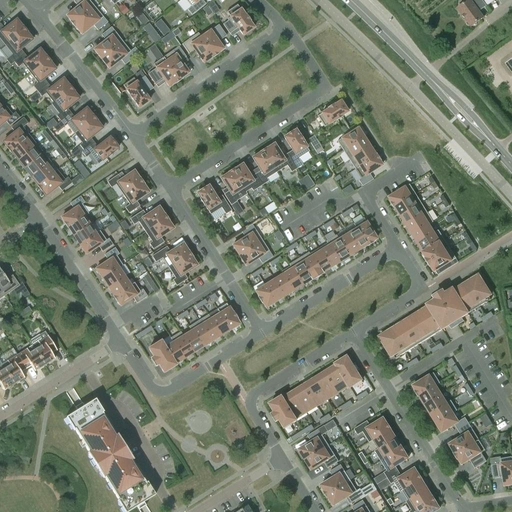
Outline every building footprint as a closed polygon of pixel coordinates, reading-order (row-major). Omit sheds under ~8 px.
[(95,8),(88,0),(75,0),(73,2),(78,7),(73,11),(66,17),(71,22),(70,22),(74,26),(95,8)] [(185,0),(191,7),(187,10),(192,16),(205,5),(201,0),(185,0)] [(457,9),(470,28),(483,18),(479,13),(482,11),(481,10),(487,5),(483,0),(471,0),(470,1),(470,0),(457,9)] [(124,14),(129,11),(123,4),(119,7),(124,14)] [(226,13),(230,17),(227,19),(228,21),(223,25),(229,34),(237,28),(243,36),(253,29),(249,22),(245,17),(237,5),(226,13)] [(107,23),(95,8),(74,26),(74,27),(75,27),(81,35),(89,29),(89,30),(93,26),(98,31),(107,23)] [(0,40),(5,46),(25,30),(23,28),(22,28),(16,20),(4,30),(0,24),(0,40)] [(218,25),(201,38),(214,57),(218,54),(217,54),(223,50),(218,42),(226,36),(218,25)] [(123,43),(111,28),(101,36),(105,41),(101,45),(94,51),(101,60),(123,43)] [(27,33),(25,30),(5,46),(11,55),(5,60),(10,65),(13,62),(24,54),(20,50),(32,41),(26,33),(27,33)] [(198,34),(182,45),(189,55),(194,51),(198,56),(203,64),(212,58),(214,57),(201,38),(198,34)] [(130,52),(123,43),(101,60),(108,69),(116,64),(120,60),(125,66),(139,54),(135,48),(130,52)] [(157,61),(163,57),(155,44),(148,49),(157,61)] [(178,47),(162,58),(178,81),(180,80),(188,74),(183,66),(180,61),(186,58),(178,47)] [(45,57),(40,50),(28,59),(24,54),(13,62),(17,67),(22,64),(30,74),(48,60),(46,57),(45,57)] [(162,58),(153,65),(156,69),(148,75),(155,86),(163,80),(169,88),(174,84),(178,81),(162,58)] [(32,86),(36,92),(37,92),(47,84),(43,79),(55,70),(50,63),(50,62),(48,60),(30,74),(37,83),(32,86)] [(144,95),(153,89),(144,77),(136,83),(133,79),(123,86),(130,97),(133,102),(134,102),(138,109),(149,101),(144,95)] [(69,87),(63,79),(51,89),(47,84),(37,92),(41,97),(45,93),(53,103),(71,89),(69,87)] [(73,92),(71,89),(53,103),(51,105),(59,115),(56,116),(60,122),(70,114),(67,109),(79,100),(73,92)] [(333,106),(328,109),(328,110),(317,117),(324,128),(335,121),(341,118),(340,117),(347,113),(340,102),(333,106)] [(0,125),(5,122),(9,127),(19,118),(15,113),(12,115),(4,105),(1,108),(0,108),(0,125)] [(67,125),(74,135),(94,119),(92,116),(92,117),(86,109),(74,118),(70,114),(60,122),(64,127),(67,125)] [(11,153),(30,138),(22,128),(27,124),(23,118),(11,128),(15,133),(3,143),(7,148),(11,153)] [(96,121),(94,119),(74,135),(82,144),(79,146),(83,151),(93,143),(90,139),(102,129),(96,122),(96,121)] [(364,138),(358,129),(337,142),(343,152),(364,138)] [(292,151),(287,154),(297,169),(302,166),(298,159),(309,152),(303,142),(299,137),(295,131),(292,133),(287,136),(284,138),(292,151)] [(315,151),(321,148),(314,137),(308,140),(315,151)] [(11,153),(18,161),(37,146),(30,138),(11,153)] [(369,148),(364,138),(343,152),(349,161),(369,148)] [(83,151),(81,152),(86,158),(90,155),(98,165),(107,157),(107,158),(113,154),(112,153),(118,149),(116,147),(116,146),(112,141),(111,141),(109,139),(97,148),(93,143),(83,151)] [(266,150),(263,151),(276,173),(287,166),(291,173),(297,169),(287,154),(282,158),(274,145),(266,150)] [(18,161),(24,170),(43,154),(37,146),(18,161)] [(375,156),(369,148),(349,161),(355,170),(359,167),(376,157),(375,156)] [(260,172),(255,175),(262,186),(268,182),(266,179),(276,173),(263,151),(260,153),(260,154),(252,159),(260,172)] [(43,154),(24,170),(31,178),(47,166),(50,163),(43,154)] [(379,161),(376,157),(359,167),(355,170),(361,179),(358,181),(362,187),(373,180),(369,174),(381,166),(379,162),(379,161)] [(234,170),(231,172),(245,193),(251,189),(253,192),(262,186),(255,175),(250,178),(242,165),(234,170)] [(31,178),(37,186),(53,174),(47,166),(31,178)] [(53,174),(37,186),(41,191),(42,191),(46,196),(58,187),(61,192),(71,183),(67,178),(64,180),(57,171),(53,174)] [(116,185),(122,195),(141,182),(139,179),(139,180),(134,172),(121,181),(118,176),(107,183),(111,189),(116,185)] [(245,193),(231,172),(228,173),(229,174),(221,179),(229,192),(224,195),(231,206),(236,202),(247,195),(245,193)] [(141,182),(122,195),(129,205),(125,208),(129,214),(139,207),(136,202),(148,193),(143,185),(141,182)] [(395,208),(395,207),(416,194),(410,185),(389,198),(392,203),(391,203),(395,208)] [(200,192),(197,194),(200,200),(204,206),(210,215),(221,208),(225,215),(231,211),(222,196),(216,200),(208,187),(205,189),(205,188),(199,192),(200,192)] [(395,208),(401,217),(421,204),(416,194),(395,207),(395,208)] [(62,223),(66,228),(82,217),(83,218),(87,215),(81,205),(83,204),(79,197),(68,204),(72,210),(60,218),(63,223),(62,223)] [(406,226),(427,213),(421,204),(401,217),(406,226)] [(138,223),(145,233),(166,218),(164,216),(159,208),(146,216),(143,211),(130,220),(134,226),(138,223)] [(433,223),(427,213),(406,226),(412,235),(429,225),(433,223)] [(66,228),(72,237),(88,226),(83,218),(82,217),(66,228),(66,229),(66,228)] [(166,218),(145,233),(152,243),(149,244),(153,250),(164,243),(160,238),(173,229),(168,221),(166,218)] [(356,229),(367,246),(372,243),(372,242),(376,240),(363,218),(353,225),(356,229)] [(240,241),(232,246),(239,256),(262,241),(252,225),(241,232),(245,238),(240,241)] [(435,234),(434,234),(429,225),(412,235),(418,244),(435,234)] [(72,237),(78,246),(94,235),(88,226),(72,237)] [(356,229),(347,235),(357,251),(366,246),(367,246),(356,229)] [(438,231),(434,234),(435,234),(418,244),(423,253),(424,254),(445,241),(438,231)] [(94,235),(78,246),(84,255),(97,247),(101,253),(111,246),(107,240),(104,241),(98,232),(94,235)] [(338,240),(348,257),(357,251),(347,235),(338,240)] [(327,244),(327,243),(339,263),(348,257),(338,240),(336,236),(326,242),(327,244)] [(272,257),(262,241),(239,256),(245,266),(253,261),(253,262),(258,259),(262,264),(272,257)] [(440,256),(450,250),(445,241),(424,254),(423,253),(425,256),(426,259),(428,264),(440,256)] [(327,243),(327,244),(318,249),(330,268),(339,263),(327,243)] [(162,259),(169,269),(190,255),(188,252),(188,253),(183,245),(170,253),(166,248),(152,257),(155,263),(162,259)] [(94,270),(100,279),(117,269),(121,266),(115,257),(115,256),(117,255),(113,249),(103,256),(107,262),(94,270)] [(318,249),(309,255),(321,274),(330,268),(318,249)] [(440,256),(428,264),(431,267),(435,273),(456,259),(454,256),(450,250),(440,256)] [(308,253),(298,259),(312,280),(321,274),(309,255),(308,253)] [(190,255),(169,269),(175,279),(172,281),(176,287),(187,280),(184,274),(197,266),(191,258),(192,258),(190,255)] [(289,265),(290,267),(290,266),(302,286),(311,280),(312,280),(298,259),(289,265)] [(283,275),(293,291),(302,286),(290,266),(290,267),(281,272),(283,275)] [(100,279),(106,288),(123,278),(117,269),(100,279)] [(0,291),(4,297),(19,286),(12,276),(6,280),(0,270),(0,291)] [(283,275),(274,280),(284,297),(293,291),(283,275)] [(387,332),(379,338),(391,358),(393,356),(396,359),(451,325),(452,328),(461,322),(460,320),(491,300),(489,297),(491,296),(479,276),(470,281),(473,285),(465,291),(462,286),(454,291),(453,289),(444,295),(446,297),(437,303),(435,300),(427,306),(428,307),(420,312),(423,317),(414,322),(411,317),(395,327),(398,332),(390,337),(387,332)] [(112,297),(112,298),(129,287),(128,286),(123,278),(106,288),(112,297)] [(274,280),(265,286),(275,303),(284,297),(274,280)] [(129,287),(112,298),(115,303),(116,302),(119,307),(131,299),(135,304),(146,297),(141,290),(138,292),(133,283),(128,286),(129,287)] [(275,303),(265,286),(255,292),(258,297),(258,298),(261,303),(262,303),(265,309),(275,303)] [(219,314),(229,331),(239,325),(236,319),(233,313),(232,314),(226,304),(216,310),(219,314)] [(17,315),(20,319),(31,312),(28,307),(17,315)] [(219,314),(210,320),(220,336),(229,331),(219,314)] [(208,315),(198,321),(211,342),(220,336),(210,320),(208,315)] [(191,332),(192,331),(202,348),(211,342),(198,321),(188,327),(191,332)] [(192,331),(191,332),(183,337),(182,337),(193,354),(202,348),(192,331)] [(57,351),(45,332),(30,342),(33,347),(32,347),(44,366),(51,362),(50,362),(54,360),(49,351),(54,348),(56,351),(57,351)] [(173,343),(184,359),(193,354),(182,337),(183,337),(180,332),(170,339),(173,343)] [(164,348),(161,342),(148,350),(163,374),(176,366),(175,365),(174,365),(164,348)] [(173,343),(164,348),(174,365),(175,365),(184,359),(173,343)] [(44,366),(32,347),(27,350),(17,356),(24,367),(29,364),(34,372),(38,370),(44,366)] [(24,367),(17,356),(7,362),(7,363),(2,366),(14,385),(20,381),(24,379),(20,373),(21,373),(21,371),(20,369),(24,367)] [(335,366),(336,365),(349,387),(350,389),(362,381),(347,357),(335,364),(335,366)] [(335,366),(325,372),(338,394),(349,387),(336,365),(335,366)] [(14,385),(2,366),(0,367),(0,385),(4,391),(8,389),(14,385)] [(459,371),(456,373),(461,382),(465,380),(463,376),(462,376),(459,371)] [(325,372),(314,379),(328,400),(338,394),(325,372)] [(419,396),(436,386),(440,383),(434,373),(413,386),(415,391),(418,397),(419,396)] [(314,379),(304,385),(317,407),(328,400),(314,379)] [(304,385),(293,392),(306,414),(317,407),(304,385)] [(436,386),(419,396),(424,405),(441,395),(436,386)] [(293,392),(283,398),(282,399),(296,420),(306,414),(293,392)] [(446,404),(441,395),(424,405),(430,414),(446,404)] [(296,420),(282,399),(283,398),(282,397),(270,405),(285,429),(297,421),(296,420)] [(95,466),(125,448),(117,435),(117,436),(116,436),(115,435),(113,431),(114,429),(115,428),(116,426),(116,424),(116,422),(115,421),(114,419),(108,423),(102,413),(103,413),(95,400),(65,418),(74,431),(88,453),(87,454),(95,466)] [(436,424),(453,414),(457,411),(451,401),(446,404),(430,414),(436,424)] [(469,424),(465,418),(458,422),(453,414),(436,424),(442,433),(454,425),(458,431),(469,424)] [(367,422),(354,430),(358,435),(363,432),(369,443),(373,440),(390,430),(387,424),(383,419),(370,427),(367,422)] [(458,431),(462,437),(457,440),(449,445),(454,454),(455,455),(479,440),(469,424),(458,431)] [(298,451),(305,461),(328,446),(322,436),(328,432),(324,426),(308,437),(311,442),(306,445),(306,446),(298,451)] [(390,430),(373,440),(378,449),(395,438),(390,430)] [(401,448),(395,438),(378,449),(374,451),(375,452),(380,461),(401,448)] [(455,455),(458,460),(462,465),(469,460),(475,469),(486,462),(481,453),(485,451),(479,440),(455,455)] [(338,462),(328,446),(305,461),(311,471),(319,466),(324,463),(328,469),(338,462)] [(384,473),(387,479),(398,472),(395,467),(408,459),(404,453),(405,453),(401,447),(401,448),(380,461),(387,471),(384,473)] [(125,448),(95,466),(103,479),(104,479),(104,478),(118,501),(117,501),(123,511),(128,511),(140,505),(155,496),(147,483),(146,483),(140,474),(146,470),(145,468),(144,467),(142,466),(140,465),(139,465),(137,465),(135,466),(133,462),(132,461),(133,460),(125,448)] [(511,457),(500,459),(501,464),(491,466),(493,479),(503,478),(505,487),(511,485),(511,457)] [(324,493),(326,496),(346,484),(340,475),(344,472),(340,466),(330,472),(333,478),(328,481),(329,481),(321,486),(325,492),(324,493)] [(401,477),(398,472),(387,479),(391,484),(394,483),(400,493),(402,492),(421,480),(422,480),(418,475),(414,469),(401,477)] [(408,500),(426,489),(421,480),(402,492),(408,500)] [(328,498),(333,507),(341,502),(346,499),(350,505),(361,498),(350,481),(346,484),(326,496),(327,498),(328,498)] [(406,502),(411,511),(432,498),(426,489),(408,500),(406,502)] [(434,511),(439,509),(436,504),(436,503),(433,498),(432,498),(411,511),(409,511),(434,511)] [(369,511),(363,501),(352,508),(354,511),(369,511)]
